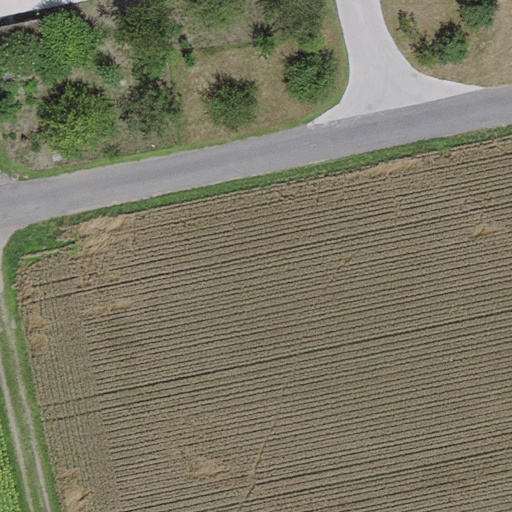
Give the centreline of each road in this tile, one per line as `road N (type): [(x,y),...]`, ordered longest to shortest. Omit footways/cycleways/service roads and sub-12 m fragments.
road 1 (unclassified): [(0,202),(511,96)]
road 2 (track): [(41,511),(0,323)]
